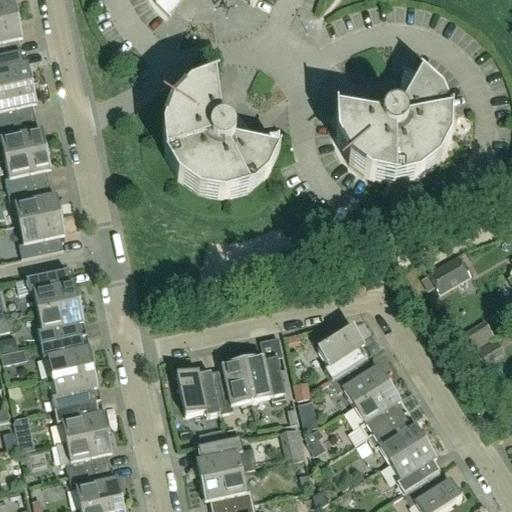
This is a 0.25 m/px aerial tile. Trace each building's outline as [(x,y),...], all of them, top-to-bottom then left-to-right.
[(0,0),(0,27),(18,23),(13,3),(9,4),(7,0),(0,0)] [(253,0),(152,0),(154,5),(170,21),(170,20),(170,19),(183,0),(196,0),(199,0),(202,1),(204,1),(207,0),(208,0),(241,0),(250,6),(249,7),(250,8),(253,0)] [(18,45),(22,44),(18,23),(0,27),(0,61),(20,57),(18,45)] [(0,95),(32,89),(28,68),(23,69),(20,57),(0,61),(0,95)] [(450,145),(451,119),(441,96),(422,78),(402,71),(402,73),(403,73),(398,101),(396,101),(393,101),(391,101),(387,102),(384,103),(382,103),(380,104),(377,106),(375,108),(373,110),(371,112),(370,114),(368,116),(367,119),(366,121),(365,124),(336,119),(336,118),(335,118),(336,145),(348,168),(369,183),(394,189),(418,183),(439,167),(450,145)] [(279,157),(279,135),(278,135),(278,136),(249,140),(249,137),(248,135),(247,132),(246,130),(244,127),(242,125),(240,122),(238,121),(235,118),(231,116),(229,116),(226,115),(224,114),(220,114),(218,114),(215,86),(215,85),(189,94),(171,112),(162,136),(165,162),(177,184),(198,198),(224,203),(248,196),(271,177),(279,157)] [(32,111),(36,110),(32,89),(0,95),(0,130),(34,123),(32,111)] [(46,155),(42,134),(37,135),(34,123),(0,130),(0,144),(5,164),(46,155)] [(46,176),(51,175),(46,155),(5,164),(9,183),(4,184),(7,197),(49,189),(46,176)] [(60,220),(56,200),(51,201),(49,189),(7,197),(10,211),(15,210),(19,229),(60,220)] [(60,242),(65,241),(60,220),(19,229),(23,249),(18,250),(21,264),(63,255),(60,242)] [(511,242),(501,249),(511,266),(511,242)] [(470,281),(457,260),(426,278),(439,299),(470,281)] [(79,307),(75,286),(70,287),(67,275),(16,286),(19,300),(33,297),(37,316),(79,307)] [(79,329),(83,328),(79,307),(37,316),(42,335),(37,336),(40,350),(81,341),(79,329)] [(367,363),(360,353),(364,350),(353,332),(317,355),(328,372),(324,375),(331,386),(367,363)] [(93,373),(89,352),(84,353),(81,341),(40,350),(43,363),(47,362),(52,382),(93,373)] [(10,343),(0,344),(0,357),(17,354),(16,346),(10,343)] [(285,373),(279,375),(277,363),(282,362),(278,343),(259,347),(262,361),(242,366),(251,407),(271,403),(272,408),(286,405),(286,404),(292,403),(285,373)] [(11,356),(0,358),(0,360),(2,370),(14,367),(11,356)] [(475,356),(466,361),(474,375),(483,370),(475,356)] [(389,389),(378,371),(374,374),(367,363),(331,386),(338,398),(342,395),(353,412),(389,389)] [(251,407),(242,366),(222,370),(223,375),(210,377),(219,419),(233,416),(232,411),(251,407)] [(93,394),(98,393),(93,373),(52,382),(56,401),(51,402),(54,416),(96,407),(93,394)] [(219,419),(210,377),(198,380),(197,375),(176,380),(185,422),(205,417),(206,422),(219,419)] [(403,420),(396,410),(400,407),(389,389),(353,412),(364,429),(360,431),(367,443),(403,420)] [(20,390),(8,393),(9,399),(14,400),(21,396),(20,390)] [(312,406),(298,409),(300,421),(314,418),(312,406)] [(107,438),(103,418),(98,419),(96,407),(54,416),(57,429),(62,428),(66,447),(107,438)] [(294,412),(286,414),(289,429),(297,428),(294,412)] [(425,446),(414,428),(410,431),(403,420),(367,443),(374,455),(378,452),(389,469),(425,446)] [(15,453),(31,449),(28,430),(11,434),(15,453)] [(317,432),(304,442),(308,448),(317,441),(319,444),(323,441),(317,432)] [(221,435),(211,437),(213,448),(223,446),(221,435)] [(110,472),(107,460),(112,459),(107,438),(66,447),(55,450),(59,469),(65,468),(68,481),(110,472)] [(249,454),(242,455),(239,443),(223,446),(213,448),(197,452),(200,465),(196,466),(200,486),(242,477),(254,475),(249,454)] [(439,477),(432,466),(436,464),(425,446),(389,469),(400,486),(396,488),(403,500),(439,477)] [(350,453),(355,473),(370,469),(365,449),(350,453)] [(46,473),(57,473),(57,458),(46,458),(46,473)] [(341,480),(353,473),(346,461),(334,468),(341,480)] [(84,511),(122,504),(117,484),(112,485),(110,472),(68,481),(71,495),(76,494),(79,511),(84,511)] [(239,511),(253,509),(250,496),(246,497),(242,477),(200,486),(204,507),(209,506),(210,511),(239,511)] [(447,511),(461,503),(450,485),(446,487),(439,477),(403,500),(410,511),(414,509),(416,511),(447,511)] [(307,479),(298,481),(300,490),(308,488),(307,479)]
